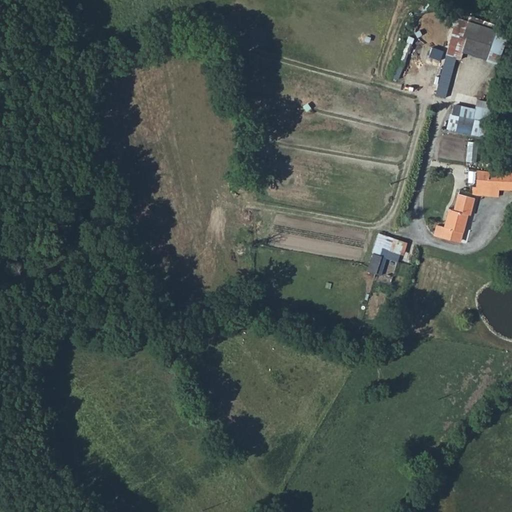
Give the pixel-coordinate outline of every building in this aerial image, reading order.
[(459,51),(496,60),(502,34),(494,32),(494,31),(477,27),(476,35),(464,32),(452,30),(437,93),(448,96),(459,51)] [(460,114),(451,111),(447,127),(477,135),(482,117),(487,119),(492,101),(477,98),(475,107),(462,103),(460,114)] [(475,194),(493,196),(494,189),(499,189),(511,189),(511,172),(498,172),(477,170),(475,187),(475,194)] [(453,210),(467,214),(469,215),(474,199),(458,194),(453,210)] [(443,227),(461,232),(467,214),(453,210),(448,209),(443,227)] [(438,237),(459,242),(461,232),(443,227),(441,227),(438,237)] [(380,231),(367,269),(378,273),(383,256),(401,261),(408,240),(380,231)]
